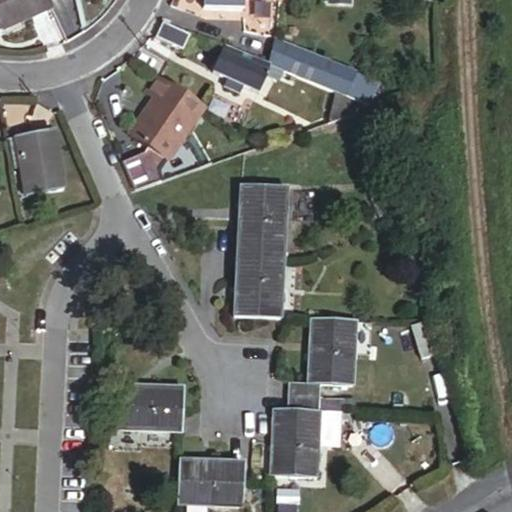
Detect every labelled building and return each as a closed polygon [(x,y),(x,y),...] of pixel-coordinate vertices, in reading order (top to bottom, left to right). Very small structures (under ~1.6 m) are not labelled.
[(0,0),(0,29),(46,8),(41,0),(0,0)] [(149,37),(175,49),(181,35),(156,23),(149,37)] [(347,98),(357,75),(277,40),(266,63),(345,97),(347,98)] [(239,85),(251,91),(263,66),(220,45),(208,69),(219,75),(239,85)] [(137,145),(154,156),(192,102),(150,73),(140,90),(144,93),(151,99),(139,115),(133,111),(119,132),(137,145)] [(236,92),(239,85),(219,75),(215,82),(236,92)] [(362,105),(368,107),(378,84),(357,75),(347,98),(362,105)] [(133,111),(139,115),(151,99),(144,93),(133,111)] [(341,118),(361,111),(362,105),(347,98),(345,97),(341,118)] [(290,137),(302,132),(299,124),(287,129),(290,137)] [(26,198),(60,192),(54,158),(49,159),(45,135),(15,140),(26,198)] [(133,194),(161,183),(153,158),(154,156),(137,145),(119,162),(133,194)] [(233,263),(278,265),(282,194),(237,192),(233,263)] [(230,316),(276,319),(278,265),(233,263),(230,316)] [(317,387),(344,389),(348,322),(306,320),(301,386),(317,387)] [(429,354),(419,323),(405,327),(415,358),(429,354)] [(113,432),(176,435),(179,388),(115,385),(113,432)] [(285,400),(316,402),(316,396),(317,387),(301,386),(286,385),(285,400)] [(315,417),(315,414),(316,402),(285,400),(284,415),(315,417)] [(342,403),(316,402),(315,414),(342,416),(342,403)] [(267,480),(311,482),(315,417),(284,415),(271,414),(269,446),(267,480)] [(173,509),(226,511),(237,511),(240,468),(175,465),(173,509)]
